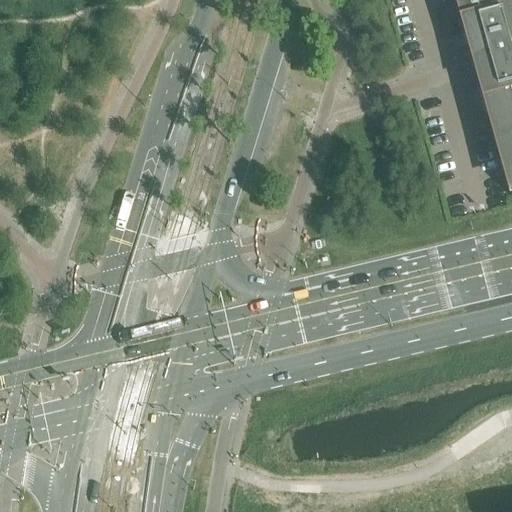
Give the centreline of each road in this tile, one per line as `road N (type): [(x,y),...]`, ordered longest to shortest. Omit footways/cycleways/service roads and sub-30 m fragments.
road 1 (tertiary): [(206,0),(101,353)]
road 2 (primary): [(213,389),(511,318)]
road 3 (tertiary): [(210,255),(286,0)]
road 4 (primary): [(511,256),(260,316)]
